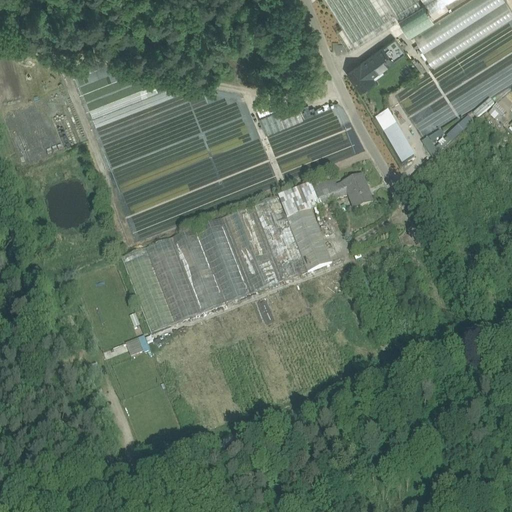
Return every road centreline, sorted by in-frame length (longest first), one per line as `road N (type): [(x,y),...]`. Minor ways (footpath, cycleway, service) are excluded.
road 1 (track): [(511,340),(486,331),(38,511)]
road 2 (unclassified): [(305,0),(351,115),(486,331)]
road 3 (track): [(351,115),(0,43)]
